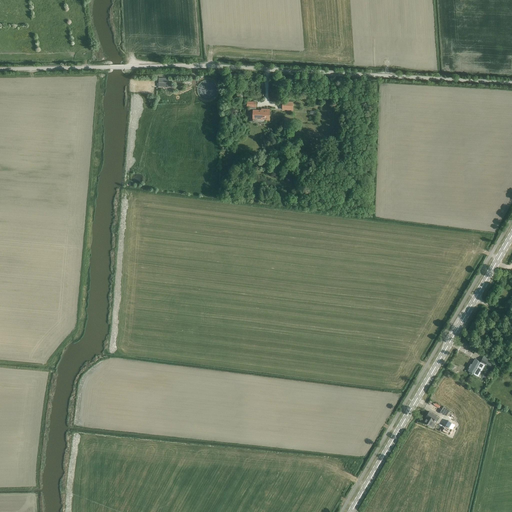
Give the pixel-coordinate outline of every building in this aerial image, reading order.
[(282,109),(292,110),(293,102),(283,101),(282,109)] [(270,121),(270,109),(264,109),(264,110),(253,110),(253,118),(265,119),(265,120),(270,121)] [(474,374),(481,363),(475,359),(472,365),(471,364),(469,368),(470,368),(468,371),(471,373),(471,374),(472,373),(474,374)] [(427,417),(424,422),(430,426),(433,421),(434,419),(437,421),(439,417),(429,412),(426,417),(427,417)] [(448,420),(442,431),(449,435),(455,424),(448,420)]
